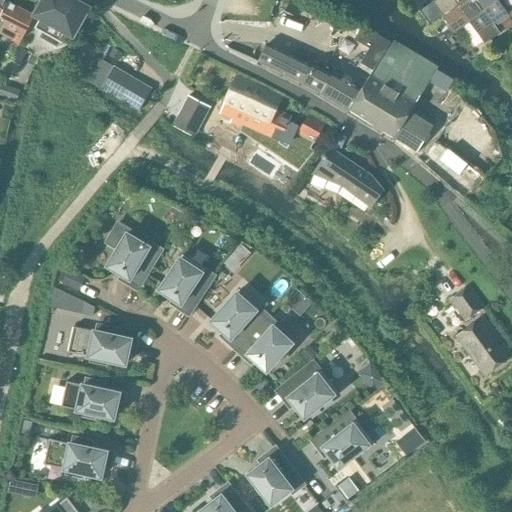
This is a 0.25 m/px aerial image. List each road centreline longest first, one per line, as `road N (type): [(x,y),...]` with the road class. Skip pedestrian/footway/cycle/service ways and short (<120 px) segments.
road 1 (residential): [(426,182),(389,148),(195,40)]
road 2 (residential): [(131,511),(167,335)]
road 3 (residential): [(139,511),(260,414)]
road 4 (residential): [(260,414),(167,335)]
